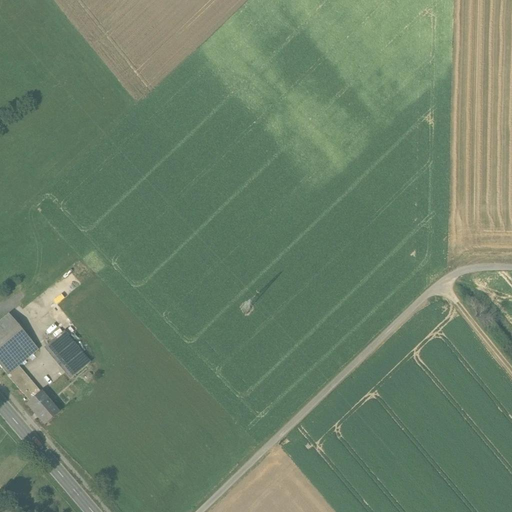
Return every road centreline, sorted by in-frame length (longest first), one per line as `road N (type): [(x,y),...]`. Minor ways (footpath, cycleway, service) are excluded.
road 1 (track): [(201,511),(438,284)]
road 2 (secondary): [(0,405),(92,511)]
